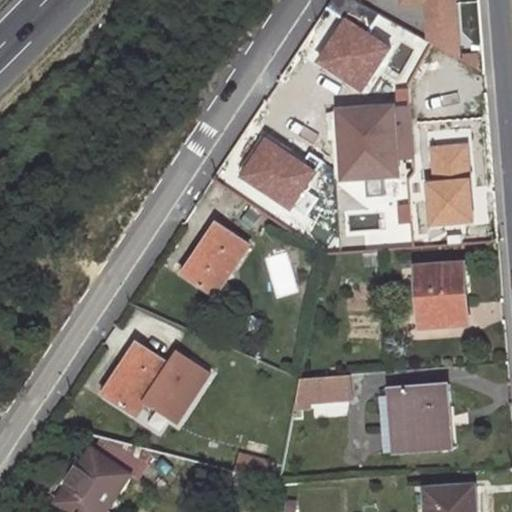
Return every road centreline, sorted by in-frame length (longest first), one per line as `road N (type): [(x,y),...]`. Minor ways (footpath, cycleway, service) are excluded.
road 1 (unclassified): [(309,0),(0,465)]
road 2 (residential): [(500,0),(511,150)]
